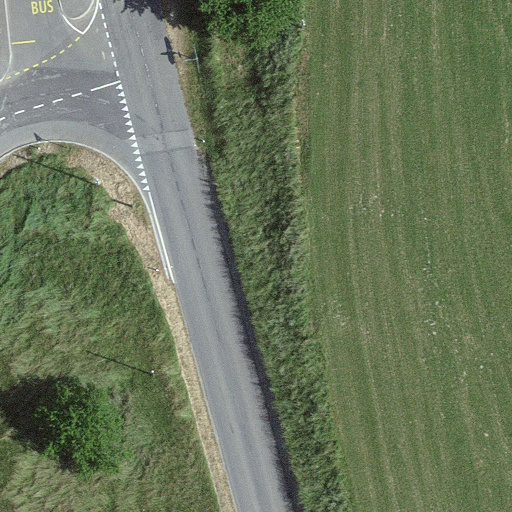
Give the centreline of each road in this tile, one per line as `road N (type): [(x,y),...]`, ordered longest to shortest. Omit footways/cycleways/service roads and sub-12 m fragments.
road 1 (tertiary): [(266,511),(150,72)]
road 2 (unclassified): [(0,119),(150,72)]
